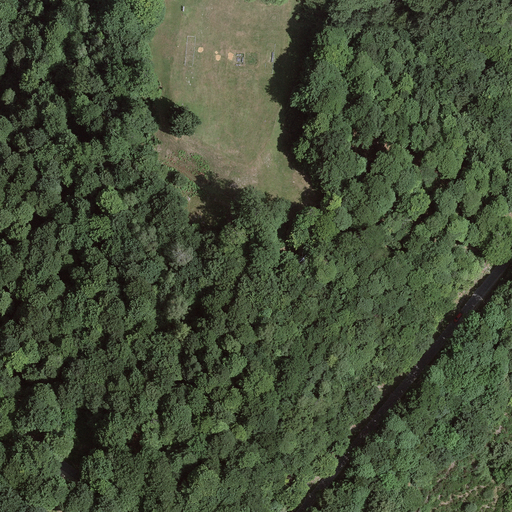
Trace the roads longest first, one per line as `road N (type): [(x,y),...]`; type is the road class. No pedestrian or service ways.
road 1 (unclassified): [(301,511),(511,248)]
road 2 (track): [(56,0),(76,58),(125,130),(230,200),(280,202)]
road 3 (unclassified): [(0,433),(127,511)]
